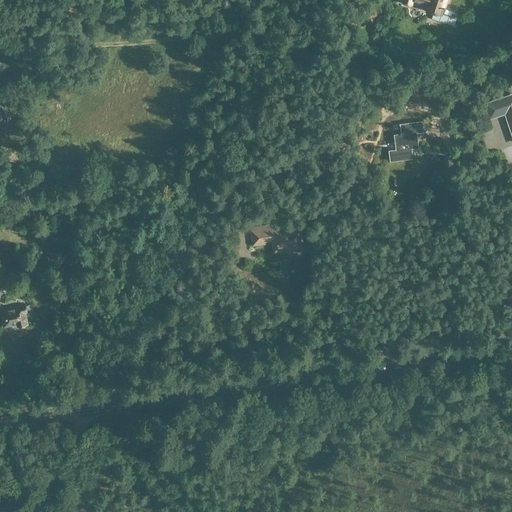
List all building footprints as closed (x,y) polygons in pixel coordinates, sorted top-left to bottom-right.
[(413,1),(426,5),(425,8),(442,13),(445,0),(402,0),(402,1),(412,4),(413,1)] [(400,91),(414,96),(418,84),(404,79),(400,91)] [(506,112),(511,129),(511,100),(511,96),(486,104),(490,117),(506,112)] [(390,162),(413,159),(412,149),(419,148),(417,133),(424,132),(423,121),(399,124),(401,134),(394,135),(395,149),(388,150),(390,162)] [(278,225),(251,228),(252,245),(265,244),(265,242),(273,241),(274,252),(295,249),(292,227),(278,229),(278,225)] [(63,264),(60,249),(54,251),(53,247),(48,249),(52,267),(63,264)] [(1,311),(4,326),(17,324),(18,326),(27,324),(25,314),(27,314),(26,306),(1,311)]
